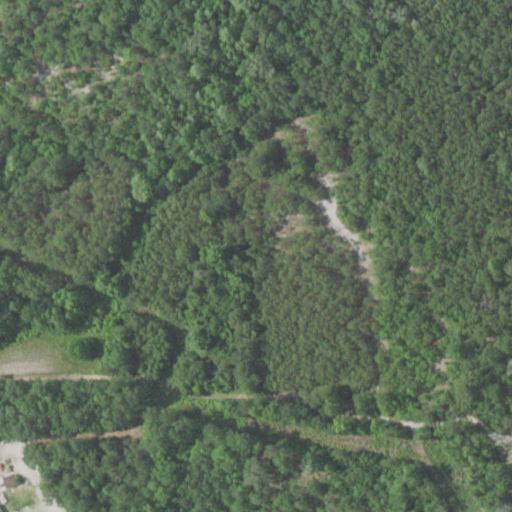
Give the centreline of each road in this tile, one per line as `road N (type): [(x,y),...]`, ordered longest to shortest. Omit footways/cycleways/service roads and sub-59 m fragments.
road 1 (residential): [(0,381),(511,420)]
road 2 (residential): [(0,171),(14,153),(77,122),(200,104)]
